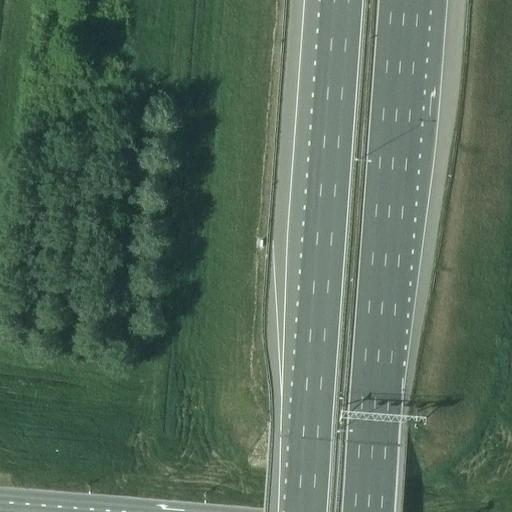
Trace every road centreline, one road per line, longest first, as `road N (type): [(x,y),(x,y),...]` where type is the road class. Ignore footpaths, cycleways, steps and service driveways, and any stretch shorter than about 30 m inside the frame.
road 1 (motorway): [(340,0),(303,511)]
road 2 (motorway): [(366,511),(403,0)]
